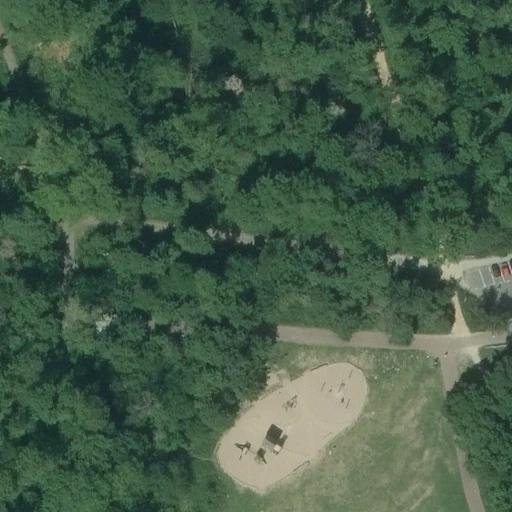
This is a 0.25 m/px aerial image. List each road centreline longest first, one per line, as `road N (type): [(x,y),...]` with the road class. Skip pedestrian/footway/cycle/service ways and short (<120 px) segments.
road 1 (unknown): [(440,266),(350,0)]
road 2 (unknown): [(440,266),(478,364),(511,419)]
